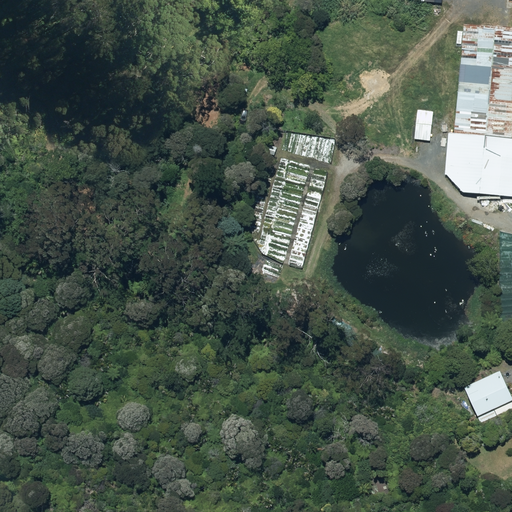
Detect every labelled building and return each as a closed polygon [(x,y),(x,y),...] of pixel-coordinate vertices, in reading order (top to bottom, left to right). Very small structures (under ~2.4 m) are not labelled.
[(439,9),(422,12),(424,23),(440,20),(439,9)] [(390,19),(377,19),(377,31),(389,31),(390,19)] [(511,130),(511,131),(511,117),(511,29),(462,25),(453,133),(447,133),(442,196),(511,201),(511,130)] [(290,129),(284,151),(328,163),(334,141),(290,129)] [(299,272),(328,169),(281,155),(271,190),(256,185),(243,227),(260,255),(299,272)] [(511,235),(502,235),(497,322),(511,322),(511,235)] [(462,387),(476,416),(511,399),(498,370),(462,387)]
